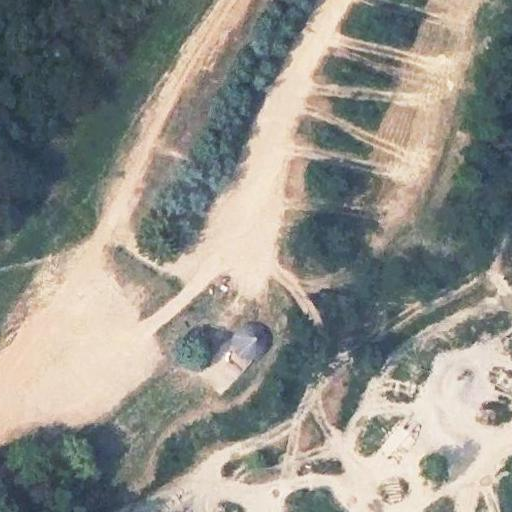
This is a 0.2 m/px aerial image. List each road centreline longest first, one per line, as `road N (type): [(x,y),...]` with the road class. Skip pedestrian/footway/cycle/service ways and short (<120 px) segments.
road 1 (track): [(339,0),(286,102),(220,265),(0,437)]
road 2 (track): [(231,0),(0,372)]
road 3 (track): [(220,265),(293,292),(326,351),(300,408),(211,464),(200,511)]
road 4 (track): [(396,511),(315,476),(232,490)]
road 5 (track): [(511,438),(399,511)]
